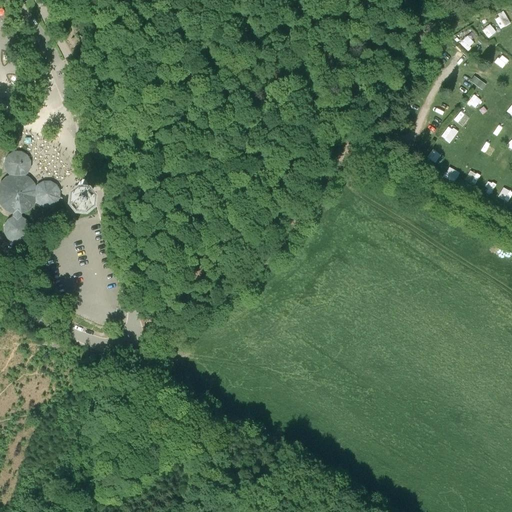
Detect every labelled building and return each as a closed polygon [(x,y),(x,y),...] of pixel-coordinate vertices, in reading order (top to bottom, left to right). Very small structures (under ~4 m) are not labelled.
[(511,22),(507,13),(497,19),(504,30),(511,24),(511,22)] [(485,30),(492,39),(500,33),(493,24),(485,30)] [(468,36),(463,45),(472,50),(477,41),(468,36)] [(507,60),(501,56),(496,63),(501,67),(507,60)] [(486,86),(473,77),(470,82),(482,91),(486,86)] [(480,101),(473,96),(468,102),(475,108),(480,101)] [(492,109),(500,115),(505,108),(497,102),(492,109)] [(456,119),(465,127),(473,119),(464,111),(456,119)] [(488,116),(482,123),(490,130),(496,123),(488,116)] [(456,133),(447,127),(441,136),(450,142),(456,133)] [(484,150),(492,153),(495,145),(487,142),(484,150)] [(440,156),(432,150),(427,158),(434,164),(440,156)] [(22,217),(21,215),(28,211),(34,206),(36,202),(37,204),(44,208),(50,208),(56,205),(59,201),(60,199),(60,192),(57,186),(51,182),(50,182),(43,181),(37,185),(36,187),(35,183),(33,181),(29,177),(25,176),(27,175),(31,169),(31,162),(27,155),(25,154),(21,152),(14,152),(8,155),(4,161),(4,168),(7,174),(10,176),(6,176),(0,182),(0,205),(5,211),(12,215),(12,217),(7,220),(3,227),(3,233),(7,240),(13,243),(21,243),(30,238),(32,230),(30,224),(26,220),(22,217)] [(500,165),(507,170),(511,164),(504,158),(500,165)] [(459,174),(449,169),(444,177),(454,183),(459,174)] [(472,169),(467,181),(478,186),(483,174),(472,169)] [(490,181),(488,192),(496,193),(498,183),(490,181)] [(89,189),(77,187),(68,195),(66,207),(74,216),(86,217),(95,209),(96,198),(89,189)] [(511,196),(511,194),(504,189),(499,197),(508,203),(511,196)]
